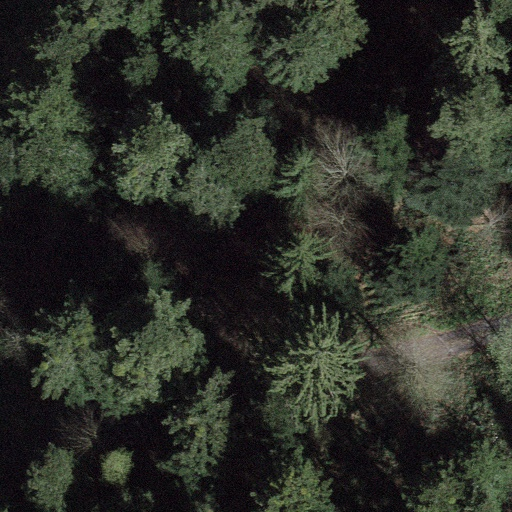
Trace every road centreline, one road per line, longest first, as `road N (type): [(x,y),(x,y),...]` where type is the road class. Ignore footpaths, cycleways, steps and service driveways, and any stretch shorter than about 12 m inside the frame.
road 1 (track): [(511,324),(0,477)]
road 2 (track): [(0,102),(101,0)]
